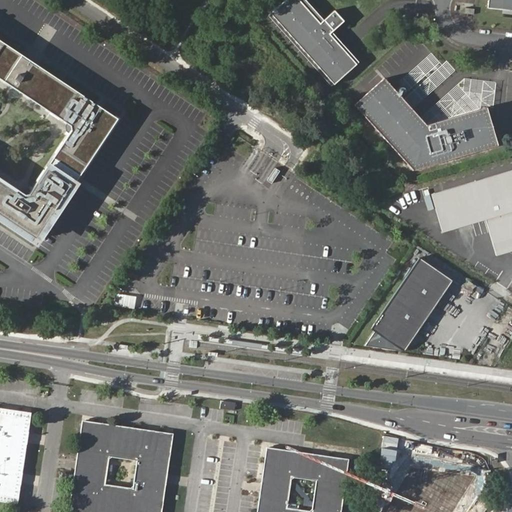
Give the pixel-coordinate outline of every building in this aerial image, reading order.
[(294,0),(283,0),(267,15),(330,86),(353,65),(326,35),(329,33),(340,23),(331,12),(322,20),(317,25),(294,0)] [(304,0),(294,0),(317,25),(322,20),(304,0)] [(511,0),(487,0),(487,7),(511,9),(511,0)] [(329,33),(326,35),(353,65),(355,63),(329,33)] [(57,78),(6,44),(5,45),(0,41),(0,216),(38,242),(75,185),(74,184),(80,175),(81,176),(119,119),(66,84),(65,85),(56,79),(57,78)] [(383,78),(351,106),(410,171),(498,146),(495,137),(487,107),(426,126),(415,113),(383,78)] [(511,169),(430,193),(443,237),(487,225),(496,256),(511,251),(511,169)] [(419,260),(409,273),(442,297),(452,283),(419,260)] [(373,333),(363,348),(402,353),(442,297),(409,273),(369,330),(373,333)] [(115,306),(132,308),(134,297),(117,294),(115,306)] [(261,347),(262,343),(232,339),(232,343),(261,347)] [(235,402),(221,401),(220,409),(234,410),(235,402)] [(0,406),(0,497),(19,500),(33,412),(0,406)] [(84,420),(71,508),(97,511),(163,511),(175,434),(84,420)] [(268,448),(257,511),(340,511),(348,460),(268,448)] [(453,511),(451,497),(428,501),(427,497),(414,490),(410,472),(388,476),(393,506),(390,511),(453,511)]
